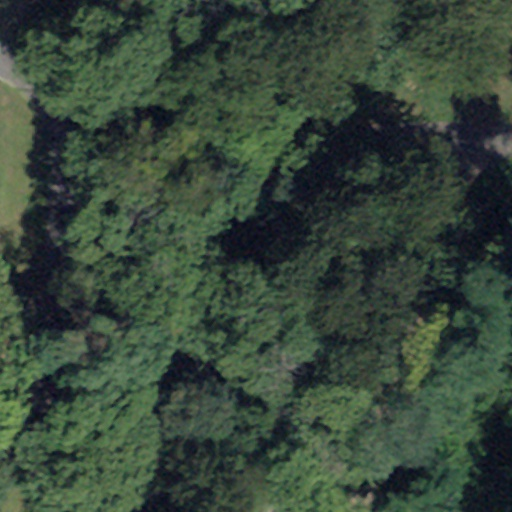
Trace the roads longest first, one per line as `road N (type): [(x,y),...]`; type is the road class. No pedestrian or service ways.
road 1 (unclassified): [(511,129),(367,136),(302,202),(178,416),(155,511)]
road 2 (unclassified): [(54,511),(56,117),(41,80),(0,64)]
